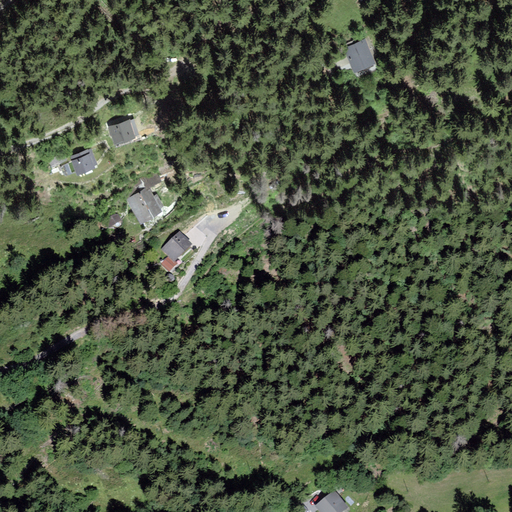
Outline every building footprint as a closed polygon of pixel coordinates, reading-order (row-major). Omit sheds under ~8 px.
[(365,39),(344,48),(354,73),(375,64),(365,39)] [(128,120),(108,126),(113,143),(119,146),(134,142),(128,120)] [(90,149),(71,156),(79,176),(98,169),(90,149)] [(149,185),(127,197),(142,225),(164,213),(149,185)] [(179,232),(161,249),(173,262),(191,244),(179,232)] [(351,511),(355,509),(338,491),(321,507),(325,511),(351,511)]
